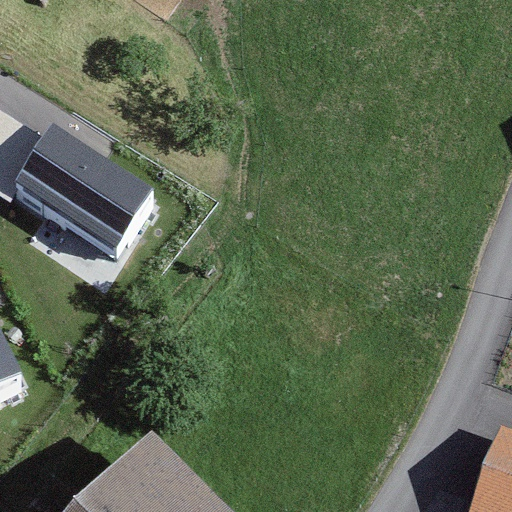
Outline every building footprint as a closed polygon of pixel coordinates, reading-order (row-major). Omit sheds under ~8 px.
[(0,109),(0,192),(3,194),(40,134),(0,109)] [(60,143),(20,203),(120,270),(161,210),(60,143)] [(0,328),(0,402),(28,391),(0,328)] [(511,511),(511,445),(495,440),(469,511),(511,511)] [(181,511),(131,466),(89,511),(181,511)]
